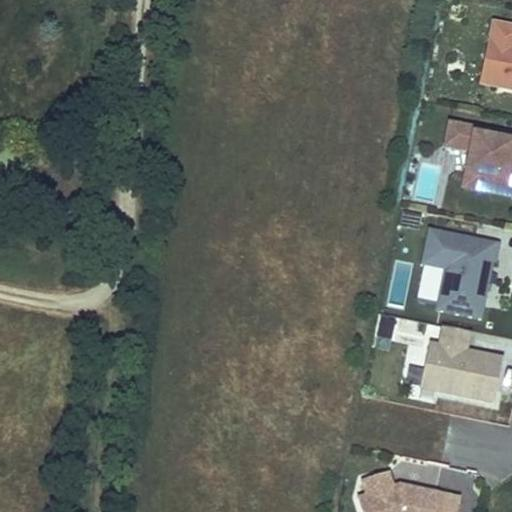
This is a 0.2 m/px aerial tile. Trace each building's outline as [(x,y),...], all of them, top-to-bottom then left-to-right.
[(511,28),(493,24),(486,59),(496,62),(500,67),(495,89),(511,92),(511,28)] [(495,89),(500,67),(496,62),(486,59),(480,85),(495,89)] [(498,135),(450,125),(445,148),(470,153),(466,175),(511,184),(511,143),(497,140),(498,135)] [(511,199),(511,184),(466,175),(463,189),(511,199)] [(495,264),(498,247),(429,233),(422,266),(445,271),(437,312),(480,321),(492,263),(495,264)] [(494,405),(503,361),(473,355),(471,362),(464,361),(466,353),(470,334),(443,328),(439,348),(429,346),(420,390),(494,405)] [(471,362),(473,355),(466,353),(464,361),(471,362)] [(418,386),(421,369),(406,366),(403,384),(418,386)] [(456,511),(459,500),(439,496),(400,488),(393,490),(388,475),(362,484),(367,499),(358,502),(361,511),(456,511)]
